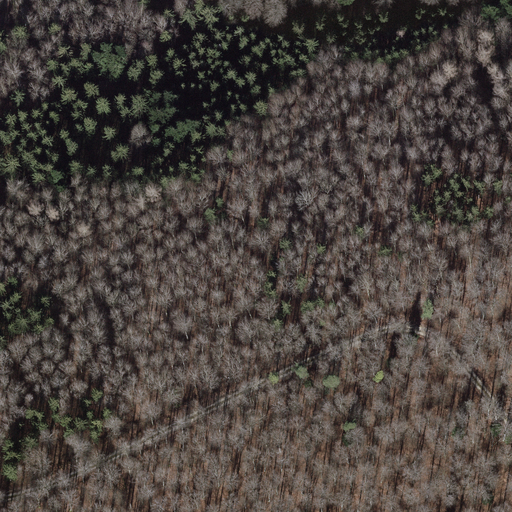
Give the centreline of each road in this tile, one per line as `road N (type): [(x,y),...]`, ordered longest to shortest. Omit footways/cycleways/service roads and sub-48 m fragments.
road 1 (track): [(0,310),(267,160),(348,130),(433,85),(511,80)]
road 2 (track): [(34,511),(228,400),(370,334),(420,331),(463,355),(511,421)]
road 3 (track): [(0,128),(305,0)]
